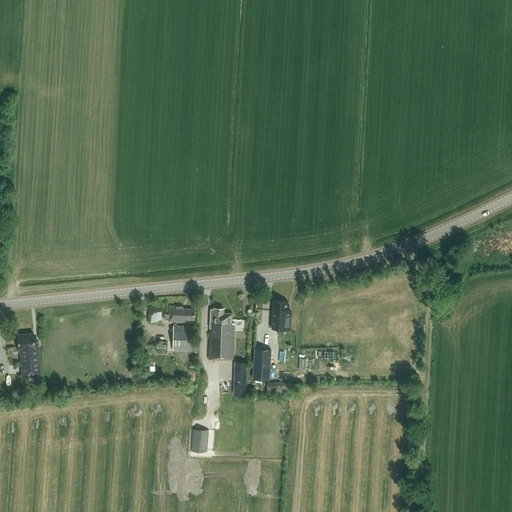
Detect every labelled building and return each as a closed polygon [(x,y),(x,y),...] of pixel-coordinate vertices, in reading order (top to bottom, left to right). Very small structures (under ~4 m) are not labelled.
[(273,301),(271,328),(290,329),(291,311),(287,310),(288,301),(273,301)] [(164,319),(169,319),(169,321),(185,321),(185,318),(194,319),(195,308),(183,308),(183,306),(170,305),(170,314),(164,313),(164,319)] [(233,359),(234,323),(232,323),(232,313),(224,313),(224,308),(214,308),(214,309),(211,309),(209,358),(233,359)] [(173,325),(172,351),(197,351),(197,345),(191,345),(192,326),(173,325)] [(19,348),(20,348),(22,377),(27,376),(27,380),(40,379),(40,374),(37,341),(35,341),(34,333),(18,334),(19,348)] [(284,347),(284,364),(292,364),(292,347),(284,347)] [(253,378),(269,379),(271,349),(255,348),(253,378)] [(198,406),(208,408),(212,381),(202,379),(198,406)] [(190,451),(206,452),(208,430),(192,429),(190,451)]
